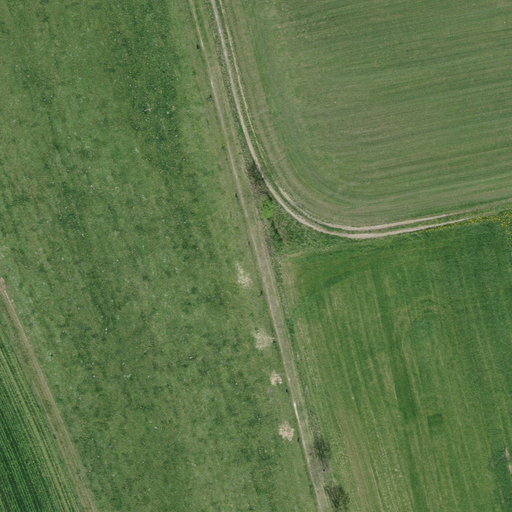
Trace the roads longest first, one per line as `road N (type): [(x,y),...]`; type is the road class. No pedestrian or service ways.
road 1 (track): [(325,511),(196,0)]
road 2 (track): [(216,0),(256,152),(282,197),(310,221),(345,231),(432,220)]
road 3 (track): [(90,511),(0,292)]
